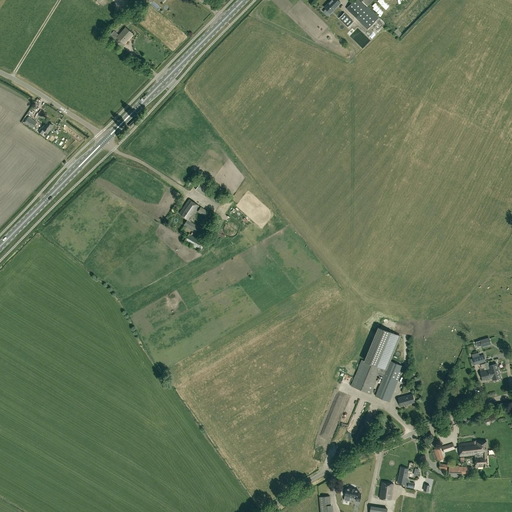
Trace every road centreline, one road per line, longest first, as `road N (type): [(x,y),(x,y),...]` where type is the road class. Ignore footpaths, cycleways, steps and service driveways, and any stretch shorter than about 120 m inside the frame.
road 1 (unclassified): [(265,511),(328,469),(511,395)]
road 2 (primary): [(105,140),(244,0)]
road 3 (primary): [(0,245),(105,140)]
road 4 (unclassified): [(105,140),(0,73)]
